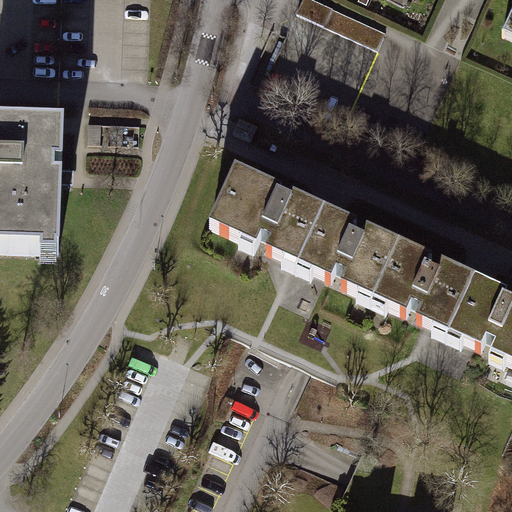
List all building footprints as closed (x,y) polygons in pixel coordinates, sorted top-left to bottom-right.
[(302,0),(295,18),(375,53),(383,36),(302,0)] [(511,17),(497,50),(511,56),(511,17)] [(0,265),(41,267),(41,274),(60,275),(64,142),(0,139),(0,265)] [(324,206),(238,168),(209,234),(294,272),(324,206)] [(324,206),(294,272),(371,305),(400,239),(324,206)] [(477,273),(400,239),(371,305),(448,339),(477,273)] [(511,288),(477,273),(448,339),(511,367),(511,288)]
